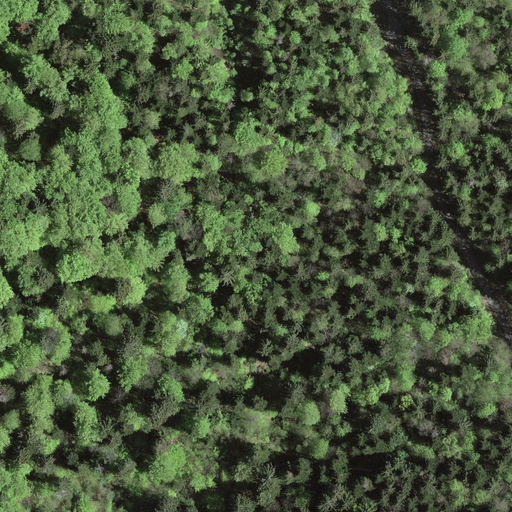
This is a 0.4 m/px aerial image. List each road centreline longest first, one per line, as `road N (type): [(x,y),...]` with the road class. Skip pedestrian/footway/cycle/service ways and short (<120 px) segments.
road 1 (track): [(386,0),(420,87),(434,184),(511,338)]
road 2 (track): [(511,140),(410,24),(397,29)]
